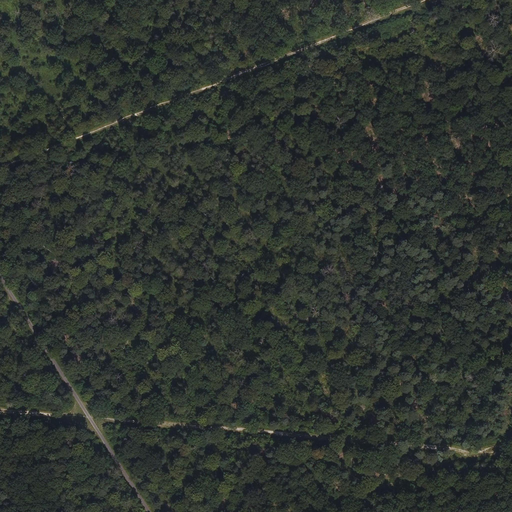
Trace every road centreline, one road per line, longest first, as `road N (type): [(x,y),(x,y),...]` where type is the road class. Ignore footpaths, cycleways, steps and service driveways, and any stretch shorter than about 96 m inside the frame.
road 1 (track): [(0,410),(511,455)]
road 2 (track): [(426,0),(0,168)]
road 3 (unclassified): [(148,511),(0,276)]
